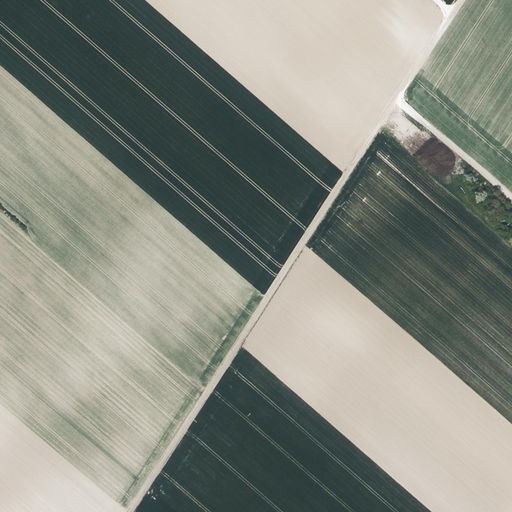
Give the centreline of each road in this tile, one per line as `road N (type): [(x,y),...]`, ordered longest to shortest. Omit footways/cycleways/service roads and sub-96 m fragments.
road 1 (track): [(461,0),(130,511)]
road 2 (track): [(511,197),(396,96)]
